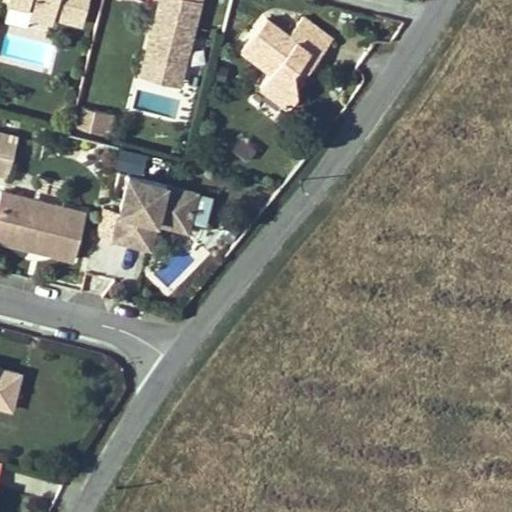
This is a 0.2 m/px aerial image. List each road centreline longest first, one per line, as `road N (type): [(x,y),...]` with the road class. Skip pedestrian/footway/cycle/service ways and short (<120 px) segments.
road 1 (residential): [(178,341),(439,0)]
road 2 (residential): [(72,511),(178,341)]
road 3 (residential): [(178,341),(0,293)]
